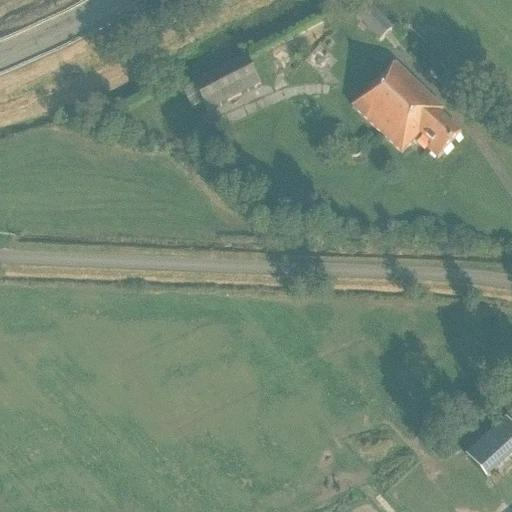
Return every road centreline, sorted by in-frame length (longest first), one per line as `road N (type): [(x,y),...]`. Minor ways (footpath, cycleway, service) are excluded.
road 1 (unclassified): [(511,284),(0,256)]
road 2 (unclassified): [(120,0),(0,63)]
